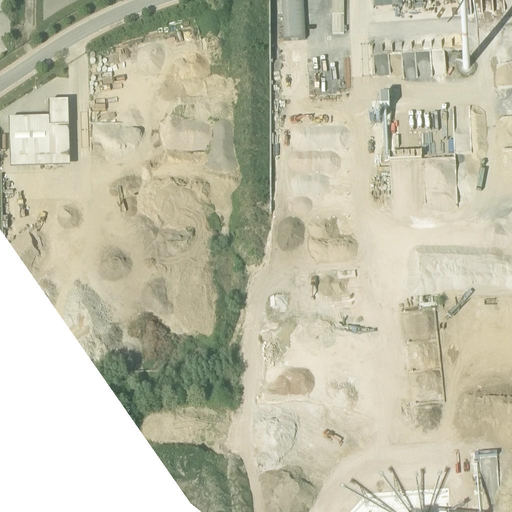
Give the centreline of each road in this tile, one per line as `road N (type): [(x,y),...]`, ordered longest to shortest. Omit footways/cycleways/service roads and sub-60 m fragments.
road 1 (unknown): [(372,238),(428,507)]
road 2 (unknown): [(372,238),(426,222),(484,169),(497,130),(485,88)]
road 3 (unknown): [(361,32),(297,47),(291,67),(300,112),(360,118)]
road 4 (unknown): [(361,32),(475,29),(485,44),(485,88)]
road 5 (unclassified): [(0,83),(66,39),(148,0)]
road 6 (unknown): [(360,88),(361,177),(372,238)]
road 7 (unknown): [(485,88),(360,88)]
